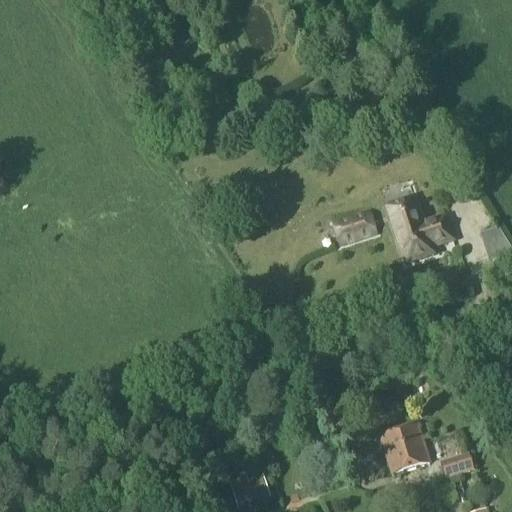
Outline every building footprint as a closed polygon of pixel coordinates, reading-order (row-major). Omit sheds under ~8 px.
[(167,53),(148,61),(156,83),(176,76),(167,53)] [(423,228),(414,201),(387,210),(406,266),(436,256),(434,249),(453,243),(445,220),(423,228)] [(338,250),(375,238),(368,215),(331,227),(338,250)] [(294,434),(315,426),(306,402),(285,410),(294,434)] [(392,478),(429,466),(418,428),(380,440),(392,478)] [(444,483),(473,474),(468,458),(439,467),(444,483)] [(236,511),(239,511),(270,501),(262,478),(229,489),(236,511)] [(468,488),(451,492),(454,506),(471,502),(468,488)]
